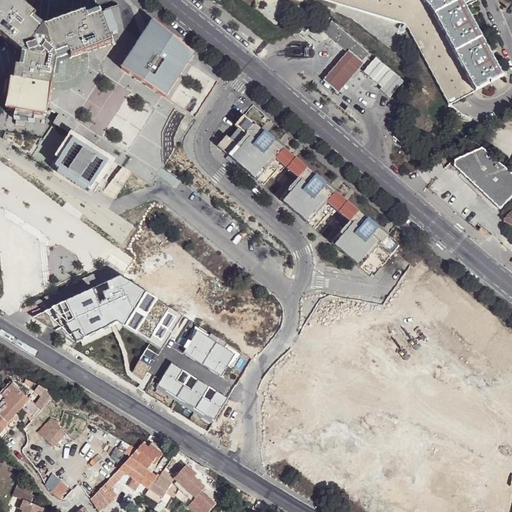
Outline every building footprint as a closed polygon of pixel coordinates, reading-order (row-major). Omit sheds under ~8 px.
[(17,0),(0,0),(0,34),(22,53),(44,27),(33,18),(36,15),(17,0)] [(321,0),(403,24),(407,29),(447,107),(474,92),(433,15),(429,7),(419,0),(321,0)] [(419,0),(429,7),(433,15),(457,0),(419,0)] [(457,0),(433,15),(474,92),(498,79),(495,71),(497,69),(484,44),(481,45),(474,32),(477,31),(460,0),(457,0)] [(44,27),(56,59),(70,54),(71,58),(85,53),(112,42),(99,10),(87,15),(85,12),(44,27)] [(193,53),(153,19),(121,69),(165,97),(193,53)] [(350,50),(362,61),(369,52),(331,20),(324,28),(350,50)] [(44,27),(22,53),(56,59),(44,27)] [(366,64),(362,61),(350,50),(335,68),(324,81),(340,94),(350,80),(366,64)] [(56,59),(22,53),(20,68),(16,67),(8,112),(42,118),(45,102),(49,102),(51,88),(56,59)] [(56,59),(51,88),(63,90),(67,87),(71,85),(66,81),(72,73),(79,65),(84,70),(86,65),(87,60),(85,53),(71,58),(70,54),(56,59)] [(404,81),(375,57),(363,71),(382,87),(380,89),(390,98),(404,81)] [(72,73),(66,81),(71,85),(75,81),(81,75),(84,70),(79,65),(72,73)] [(216,147),(240,167),(267,135),(243,115),(234,126),(238,129),(229,139),(225,136),(216,147)] [(280,200),(294,212),(319,180),(295,159),(267,135),(240,167),(257,181),(275,159),(287,169),(298,178),(280,200)] [(113,169),(73,145),(54,175),(94,200),(113,169)] [(453,166),(499,209),(511,195),(511,175),(481,148),(454,161),(453,166)] [(298,178),(287,169),(282,174),(287,179),(274,195),(280,200),(298,178)] [(331,243),(346,256),(371,224),(319,180),(294,212),(308,224),(326,203),(335,210),(349,222),(331,243)] [(326,203),(308,224),(314,229),(328,213),(331,215),(335,210),(326,203)] [(511,213),(503,222),(511,230),(511,213)] [(398,246),(371,224),(346,256),(360,268),(378,247),(390,256),(398,246)] [(390,256),(378,247),(360,268),(372,277),(390,256)] [(511,341),(418,262),(375,313),(405,339),(422,320),(511,395),(511,341)] [(165,356),(187,318),(120,278),(31,318),(76,346),(117,327),(165,356)] [(233,353),(197,330),(183,352),(219,375),(233,353)] [(153,391),(209,426),(226,399),(169,364),(153,391)] [(294,379),(285,396),(350,436),(363,417),(294,379)] [(0,405),(0,414),(20,392),(10,383),(0,394),(0,401),(2,403),(0,405)] [(20,392),(0,414),(0,416),(8,423),(30,401),(20,392)] [(43,411),(56,396),(46,392),(35,405),(43,411)] [(0,434),(6,426),(8,423),(0,416),(0,434)] [(329,451),(268,417),(258,436),(318,472),(329,451)] [(46,436),(43,440),(60,453),(75,435),(69,429),(59,424),(53,422),(42,433),(46,436)] [(370,424),(360,441),(433,468),(440,452),(370,424)] [(6,426),(0,434),(0,439),(7,445),(13,436),(10,434),(12,430),(6,426)] [(144,445),(131,460),(138,468),(138,469),(145,474),(152,465),(155,467),(163,456),(151,445),(148,448),(144,445)] [(511,480),(448,455),(439,472),(511,500),(511,498),(511,480)] [(131,460),(119,472),(124,476),(161,501),(171,487),(156,478),(155,480),(145,474),(138,469),(138,468),(131,460)] [(414,489),(351,465),(341,484),(407,510),(414,489)] [(186,468),(175,479),(178,482),(196,500),(193,502),(202,511),(201,511),(210,511),(216,507),(203,494),(205,491),(194,481),(197,478),(186,468)] [(119,472),(91,501),(98,511),(103,511),(116,503),(109,492),(124,476),(119,472)] [(54,495),(66,503),(73,493),(52,474),(45,486),(56,493),(54,495)] [(196,500),(178,482),(175,485),(184,495),(193,502),(196,500)] [(44,511),(45,510),(32,505),(36,496),(27,492),(23,501),(25,502),(22,510),(24,511),(23,511),(44,511)] [(473,511),(471,511),(444,500),(440,511),(473,511)] [(201,511),(202,511),(193,502),(187,509),(190,511),(201,511)]
